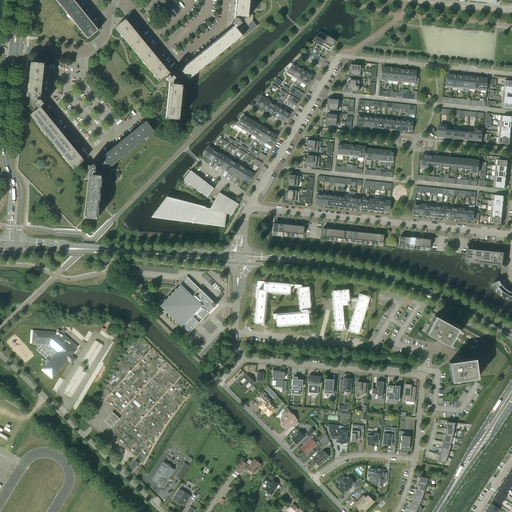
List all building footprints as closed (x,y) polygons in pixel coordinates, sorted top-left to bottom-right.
[(74,3),(75,2),(73,0),(57,0),(88,38),(87,39),(98,30),(97,31),(74,3)] [(233,13),(233,22),(231,23),(235,27),(181,71),(188,80),(243,35),(243,36),(251,30),(253,15),(247,14),(248,0),(237,0),(236,13),(233,13)] [(167,69),(165,70),(124,20),(115,27),(159,81),(161,79),(164,82),(163,83),(165,85),(166,85),(167,86),(170,86),(167,119),(178,120),(182,85),(175,84),(175,78),(173,76),(167,69)] [(327,36),(320,32),(311,41),(321,46),(324,40),(327,36)] [(321,46),(329,51),(333,45),(324,40),(321,46)] [(28,97),(30,97),(29,102),(29,104),(35,111),(32,113),(30,115),(74,169),(83,161),(39,108),(44,104),(41,100),(39,100),(40,94),(43,63),(31,62),(28,97)] [(286,72),(293,75),(298,67),(293,64),(290,68),(286,72)] [(293,75),(292,77),(297,80),(298,78),(297,78),(302,70),(298,67),(293,75)] [(302,81),(307,73),(302,70),(297,78),(298,78),(302,81)] [(307,73),(302,81),(309,85),(310,83),(308,82),(312,76),(307,73)] [(297,90),(295,92),(294,95),(300,99),(303,94),(297,90)] [(261,108),(266,100),(267,98),(261,95),(258,101),(254,104),(261,108)] [(297,105),(299,101),(293,97),(290,101),(297,105)] [(270,103),(266,100),(261,108),(265,111),(270,103)] [(275,105),(270,103),(265,111),(270,113),(276,104),(276,103),(275,105)] [(276,104),(270,113),(275,116),(280,106),(276,104)] [(281,105),(280,106),(275,116),(279,119),(286,108),(281,105)] [(286,108),(279,119),(284,122),(288,116),(290,117),(293,112),(286,108)] [(242,129),(248,119),(243,116),(241,120),(239,120),(234,125),(242,129)] [(253,122),(248,119),(242,129),(247,132),(253,122)] [(147,122),(102,159),(101,158),(99,159),(99,161),(96,163),(94,160),(93,161),(95,162),(93,164),(91,165),(88,165),(88,169),(90,169),(85,218),(96,219),(100,175),(101,173),(102,172),(151,132),(153,130),(147,122)] [(251,135),(257,124),(253,122),(247,132),(249,134),(248,135),(250,137),(251,135)] [(262,127),(257,124),(251,135),(256,138),(257,135),(262,127)] [(438,136),(445,137),(446,128),(447,126),(447,125),(439,125),(438,136)] [(262,138),(267,130),(262,127),(257,135),(256,138),(260,140),(262,138)] [(410,131),(357,127),(357,131),(410,135),(410,131)] [(475,131),(474,140),(481,141),(483,129),(475,128),(475,129),(475,131)] [(461,129),(453,129),(452,138),(460,139),(461,129)] [(468,130),(461,129),(460,139),(467,139),(468,130)] [(262,138),(260,140),(265,143),(271,133),(267,130),(262,138)] [(475,131),(468,130),(467,139),(474,140),(475,131)] [(276,136),(271,133),(265,143),(272,147),(275,142),(273,141),(276,136)] [(202,154),(209,158),(215,148),(210,145),(202,154)] [(213,161),(217,153),(219,150),(215,148),(209,158),(213,161)] [(217,164),(222,156),(223,153),(219,150),(217,153),(213,161),(217,164)] [(257,157),(263,161),(266,156),(260,152),(257,157)] [(222,156),(217,164),(222,166),(226,158),(228,156),(223,153),(222,156)] [(428,165),(429,156),(422,155),(420,167),(428,168),(428,167),(428,165)] [(228,156),(226,158),(222,166),(226,169),(232,158),(228,156)] [(230,171),(235,164),(231,161),(232,159),(232,158),(226,169),(230,171)] [(262,163),(255,159),(252,164),(259,168),(262,163)] [(456,168),(463,169),(464,159),(457,159),(456,168)] [(464,159),(463,169),(471,169),(470,172),(471,172),(472,160),(464,159)] [(472,160),(471,172),(478,173),(479,161),(472,160)] [(239,166),(235,164),(230,171),(235,174),(239,166)] [(241,164),(239,166),(235,174),(239,177),(245,166),(241,164)] [(245,166),(239,177),(244,179),(248,171),(244,169),(245,166)] [(249,169),(248,171),(244,179),(248,182),(251,177),(253,178),(256,173),(249,169)] [(184,180),(195,189),(197,187),(208,196),(213,188),(191,171),(184,180)] [(214,200),(233,212),(238,204),(219,193),(214,200)] [(225,216),(202,213),(202,210),(199,210),(199,212),(161,207),(160,216),(224,225),(226,213),(225,213),(225,216)] [(504,253),(475,250),(475,251),(467,251),(466,255),(465,262),(502,266),(504,253)] [(168,299),(167,299),(165,299),(163,300),(161,301),(159,303),(159,305),(159,307),(160,309),(161,311),(163,312),(165,312),(167,312),(168,312),(168,316),(169,316),(168,313),(171,316),(172,319),(172,316),(175,319),(175,322),(175,320),(189,333),(208,313),(206,312),(212,306),(212,307),(213,306),(213,307),(214,306),(214,307),(215,306),(215,305),(215,304),(214,303),(214,304),(213,303),(213,304),(212,303),(212,304),(208,300),(209,298),(188,278),(175,291),(175,289),(175,292),(173,293),(172,294),(172,292),(171,292),(171,295),(170,297),(169,296),(168,297),(168,296),(168,299)] [(501,283),(500,280),(493,283),(494,286),(496,289),(503,285),(503,284),(502,285),(501,283)] [(256,307),(264,307),(265,291),(289,293),(290,284),(257,281),(256,298),(257,298),(256,307)] [(301,285),(293,284),(292,288),(297,289),(298,304),(300,304),(300,305),(302,305),(304,305),(304,304),(309,304),(308,287),(301,288),(301,285)] [(500,294),(506,288),(505,288),(504,287),(502,285),(503,285),(496,289),(498,292),(500,294)] [(506,298),(510,291),(509,291),(507,290),(506,289),(506,288),(500,294),(502,295),(503,297),(504,297),(506,298)] [(348,300),(347,290),(332,291),(336,330),(342,329),(342,324),(343,324),(341,305),(346,305),(348,305),(347,300),(348,300)] [(360,294),(349,331),(358,334),(369,297),(360,294)] [(301,309),(301,311),(272,314),(273,319),(276,318),(276,326),(308,323),(308,313),(310,313),(310,309),(309,308),(301,309)] [(264,312),(256,311),(255,323),(262,323),(264,312)] [(434,316),(425,333),(449,346),(458,329),(434,316)] [(56,372),(57,371),(68,359),(71,356),(70,356),(75,351),(74,350),(78,346),(70,339),(64,334),(66,331),(63,329),(61,331),(59,329),(55,333),(55,334),(54,333),(39,331),(38,343),(49,344),(58,352),(47,364),(56,372)] [(475,358),(448,362),(451,382),(477,378),(475,358)] [(286,392),(286,387),(282,386),(283,378),(284,378),(284,372),(280,372),(280,371),(279,371),(279,372),(277,372),(277,371),(273,371),(273,370),(272,370),(272,378),(272,377),(273,377),(273,380),(275,381),(275,387),(275,386),(281,387),(281,388),(282,388),(281,391),(286,392)] [(242,383),(239,385),(240,386),(240,387),(242,389),(242,388),(245,391),(254,382),(246,374),(240,381),(242,383)] [(317,394),(318,385),(319,385),(320,377),(316,376),(316,378),(313,378),(313,376),(308,376),(307,384),(311,384),(310,393),(317,394)] [(303,380),(297,379),(297,377),(293,377),(293,379),(292,379),(291,385),(292,385),(292,389),(300,390),(300,386),(302,386),(303,380)] [(334,380),(332,380),(332,379),(326,378),(326,379),(324,379),(323,392),(327,393),(327,394),(331,394),(331,398),(334,399),(335,394),(332,394),(334,380)] [(351,380),(350,380),(350,379),(344,378),(343,382),(340,381),(340,380),(340,379),(339,391),(343,391),(343,390),(350,390),(351,380)] [(376,381),(375,389),(372,388),(371,396),(375,397),(374,398),(382,399),(383,382),(379,381),(376,381)] [(367,394),(368,383),(366,383),(357,382),(357,386),(355,386),(354,397),(357,398),(358,393),(367,394)] [(411,385),(405,384),(403,397),(406,397),(405,402),(414,402),(416,387),(415,387),(415,388),(411,388),(411,385)] [(392,385),(388,385),(387,394),(388,394),(388,399),(398,400),(398,398),(399,393),(400,386),(395,385),(394,387),(392,386),(392,385)] [(272,412),(271,410),(275,406),(272,403),(270,404),(266,400),(263,397),(267,394),(263,390),(256,397),(260,401),(260,400),(263,403),(259,406),(263,409),(262,410),(265,413),(266,412),(269,415),(272,412)] [(283,420),(281,421),(282,422),(281,423),(282,425),(283,426),(286,427),(287,427),(293,422),(294,422),(297,419),(290,413),(291,412),(287,408),(284,410),(285,410),(284,411),(287,414),(286,415),(286,414),(283,415),(282,416),(281,418),(283,420)] [(119,419),(112,412),(104,420),(111,427),(119,419)] [(454,426),(455,423),(451,423),(451,421),(447,421),(446,425),(446,429),(454,430),(454,426)] [(327,424),(329,432),(331,432),(330,438),(336,439),(336,442),(339,442),(339,444),(343,444),(343,443),(346,443),(347,431),(347,426),(327,424)] [(382,445),(383,445),(391,446),(392,439),(395,439),(396,428),(391,428),(392,428),(392,430),(384,430),(384,427),(382,445)] [(315,431),(312,428),(306,434),(309,437),(315,431)] [(359,430),(352,429),(350,441),(355,442),(355,438),(363,439),(364,429),(359,429),(359,430)] [(445,432),(444,435),(453,437),(453,433),(454,430),(446,429),(445,432)] [(291,438),(297,444),(304,437),(298,431),(297,432),(296,432),(293,435),(293,436),(291,438)] [(410,436),(402,436),(403,431),(399,431),(399,435),(401,436),(400,449),(401,449),(401,448),(408,449),(408,450),(409,450),(409,444),(410,444),(411,438),(410,438),(410,436)] [(378,433),(367,432),(366,441),(367,441),(367,446),(373,446),(374,443),(377,443),(378,433)] [(444,439),(443,442),(451,444),(452,440),(453,437),(444,435),(444,439)] [(300,448),(302,449),(302,450),(302,451),(303,452),(304,453),(305,452),(307,454),(316,445),(318,443),(314,439),(312,441),(309,438),(303,444),(304,445),(300,448)] [(329,443),(328,439),(321,446),(323,448),(329,443)] [(442,445),(441,448),(449,451),(450,447),(451,444),(443,442),(442,445)] [(449,451),(441,448),(440,452),(439,455),(447,457),(448,454),(449,451)] [(317,464),(319,466),(329,456),(322,450),(312,460),(314,462),(314,463),(316,464),(317,464)] [(446,461),(447,457),(439,455),(438,458),(437,461),(445,464),(446,461)] [(245,463),(242,460),(235,469),(239,473),(243,467),(244,468),(245,469),(245,468),(246,468),(246,467),(254,473),(255,471),(257,472),(260,467),(259,466),(261,464),(254,459),(252,461),(249,459),(245,463)] [(132,470),(138,463),(135,460),(129,467),(132,470)] [(151,480),(163,487),(174,469),(163,462),(151,480)] [(189,466),(184,462),(175,476),(180,479),(189,466)] [(368,476),(375,477),(374,484),(382,485),(382,483),(386,483),(387,473),(383,472),(384,470),(379,469),(377,468),(377,469),(369,468),(368,476)] [(359,479),(358,479),(354,482),(348,476),(346,478),(343,475),(337,482),(340,485),(337,487),(344,494),(353,485),(356,488),(361,482),(359,479)] [(427,482),(428,478),(424,478),(424,476),(420,475),(419,479),(418,483),(426,485),(427,482)] [(270,479),(266,476),(262,482),(267,485),(264,490),(271,495),(278,484),(270,479)] [(505,480),(501,485),(509,490),(511,485),(505,480)] [(416,490),(424,492),(425,489),(426,485),(418,483),(417,486),(416,490)] [(501,485),(498,489),(499,490),(506,494),(509,490),(501,485)] [(414,496),(421,499),(423,495),(424,492),(416,490),(415,493),(414,496)] [(499,490),(497,494),(504,499),(507,495),(506,494),(499,490)] [(177,502),(183,506),(189,497),(190,498),(189,499),(193,501),(196,496),(193,493),(191,497),(181,491),(175,501),(178,502),(177,502)] [(497,494),(494,499),(501,504),(504,499),(497,494)] [(362,508),(365,511),(374,502),(367,496),(365,498),(363,495),(354,504),(360,510),(362,508)] [(421,499),(414,496),(413,499),(411,502),(419,505),(420,502),(421,499)] [(410,505),(409,508),(416,511),(418,508),(419,505),(411,502),(410,505)] [(299,508),(293,503),(288,510),(289,509),(291,511),(303,511),(299,508)] [(492,503),(489,508),(495,511),(497,511),(500,509),(492,503)]
